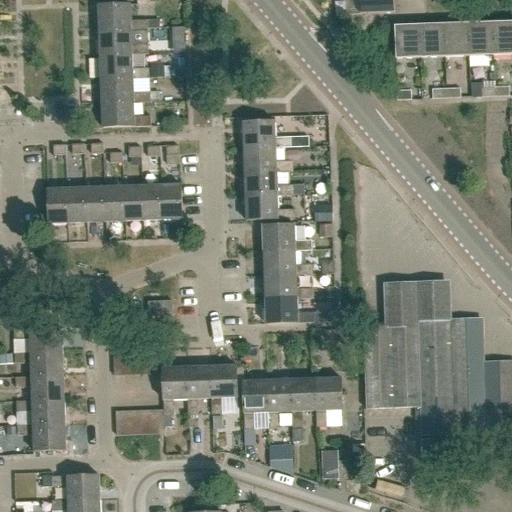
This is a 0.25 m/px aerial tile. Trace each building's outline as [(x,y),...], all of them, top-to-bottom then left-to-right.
[(394,0),(360,0),(361,15),(369,15),(395,14),(394,0)] [(131,6),(99,7),(100,32),(132,31),(132,33),(149,32),(148,22),(131,22),(131,6)] [(494,56),(511,55),(511,23),(493,24),(494,56)] [(470,57),(494,56),(493,24),(469,25),(470,57)] [(421,59),(446,58),(445,25),(420,26),(421,59)] [(446,58),(470,57),(469,25),(445,25),(446,58)] [(396,59),(421,59),(420,26),(395,27),(396,59)] [(132,46),(132,33),(132,31),(100,32),(101,56),(132,55),(133,57),(149,56),(149,46),(132,46)] [(133,70),(133,57),(132,55),(101,56),(101,80),(133,79),(133,80),(150,80),(150,70),(133,70)] [(134,95),(133,80),(133,79),(101,80),(102,104),(134,103),(134,105),(151,104),(151,94),(134,95)] [(481,88),(484,88),(484,84),(471,84),(472,98),(482,98),(481,88)] [(495,88),(495,97),(509,97),(509,87),(495,88)] [(482,98),(495,97),(495,88),(484,88),(481,88),(482,98)] [(446,90),(447,99),(461,99),(461,89),(446,90)] [(432,100),(447,99),(446,90),(432,90),(432,100)] [(398,101),(411,100),(411,91),(397,91),(398,101)] [(135,119),(134,105),(134,103),(102,104),(103,129),(135,128),(151,128),(151,118),(135,119)] [(275,123),(243,124),(244,149),(276,148),(276,149),(311,148),(310,137),(276,139),(275,123)] [(92,156),(104,155),(104,145),(91,146),(92,156)] [(72,156),(85,156),(84,146),(72,146),(72,156)] [(54,157),(66,156),(66,147),(53,147),(54,157)] [(167,158),(179,157),(179,147),(166,148),(167,158)] [(148,158),(160,158),(160,148),(148,148),(148,158)] [(276,163),(276,149),(276,148),(244,149),(245,173),(277,172),(277,174),(294,173),(293,163),(276,163)] [(129,159),(142,159),(141,149),(129,149),(129,159)] [(111,164),(123,164),(123,154),(111,155),(111,164)] [(277,187),(277,174),(277,172),(245,173),(246,197),(277,196),(277,197),(295,197),(294,187),(277,187)] [(161,187),(163,221),(182,220),(181,186),(161,187)] [(125,222),(144,222),(143,187),(124,188),(125,222)] [(144,222),(163,221),(161,187),(143,187),(144,222)] [(106,223),(125,222),(124,188),(105,189),(106,223)] [(69,224),(88,224),(86,189),(68,190),(69,224)] [(88,224),(106,223),(105,189),(86,189),(88,224)] [(49,225),(69,224),(68,190),(48,191),(49,225)] [(278,211),(277,197),(277,196),(246,197),(247,222),(278,220),(278,221),(295,221),(295,210),(278,211)] [(296,250),(296,252),(312,251),(312,241),(296,242),(295,226),(263,227),(264,251),(296,250)] [(296,265),(296,252),(296,250),(264,251),(265,276),(297,274),(297,276),(313,275),(313,265),(296,265)] [(297,290),(297,276),(297,274),(265,276),(265,299),(298,298),(298,300),(314,299),(313,289),(297,290)] [(298,313),(298,300),(298,298),(265,299),(266,325),(299,324),(299,325),(315,324),(314,313),(298,313)] [(149,317),(172,316),(172,302),(148,303),(149,317)] [(30,340),(31,354),(31,355),(63,354),(62,329),(52,330),(30,330),(29,312),(13,308),(13,330),(14,341),(30,340)] [(469,339),(468,320),(418,322),(418,327),(364,329),(366,411),(420,409),(421,437),(511,434),(511,375),(502,376),(501,362),(485,363),(485,338),(469,339)] [(163,375),(163,369),(162,351),(150,352),(151,375),(163,375)] [(127,376),(139,376),(138,352),(126,353),(127,376)] [(139,376),(151,375),(150,352),(138,352),(139,376)] [(115,377),(127,376),(126,353),(114,353),(115,377)] [(63,354),(31,355),(31,354),(15,355),(15,365),(31,365),(32,378),(32,379),(64,378),(63,354)] [(199,400),(212,400),(213,400),(212,367),(188,368),(189,401),(189,416),(199,416),(199,400)] [(213,400),(212,400),(213,415),(223,415),(223,399),(238,399),(237,367),(212,367),(213,400)] [(163,369),(163,375),(164,411),(165,417),(175,417),(174,401),(189,401),(188,368),(163,369)] [(32,403),(65,402),(64,378),(32,379),(32,378),(15,379),(16,389),(32,389),(32,402),(32,403)] [(318,412),(316,412),(316,428),(327,428),(326,412),(343,411),(341,379),(316,380),(318,412)] [(302,413),(316,412),(318,412),(316,380),(292,381),(294,413),(292,413),(292,429),(302,429),(302,413)] [(278,414),(292,413),(294,413),(292,381),(268,382),(270,414),(268,414),(268,430),(278,430),(278,414)] [(254,414),(268,414),(270,414),(268,382),(244,383),(245,415),(244,415),(244,431),(255,431),(254,414)] [(65,402),(32,403),(32,402),(16,403),(16,413),(32,413),(33,426),(33,427),(65,426),(65,402)] [(165,435),(165,428),(165,417),(164,411),(152,412),(153,436),(161,435),(165,435)] [(117,437),(129,436),(128,412),(116,413),(117,437)] [(129,436),(141,436),(140,412),(128,412),(129,436)] [(141,436),(153,436),(152,412),(140,412),(141,436)] [(66,451),(65,426),(33,427),(33,426),(17,427),(17,437),(33,437),(34,452),(66,451)] [(275,445),(276,469),(296,475),(294,445),(275,445)] [(322,481),(338,480),(337,452),(322,453),(322,481)] [(372,474),(371,483),(394,488),(396,478),(372,474)] [(68,501),(68,503),(100,501),(99,476),(67,478),(67,477),(51,478),(52,488),(67,487),(68,501)] [(19,496),(20,511),(23,511),(41,511),(40,494),(19,496)] [(100,511),(100,501),(68,503),(68,501),(52,502),(53,511),(68,511),(100,511)]
